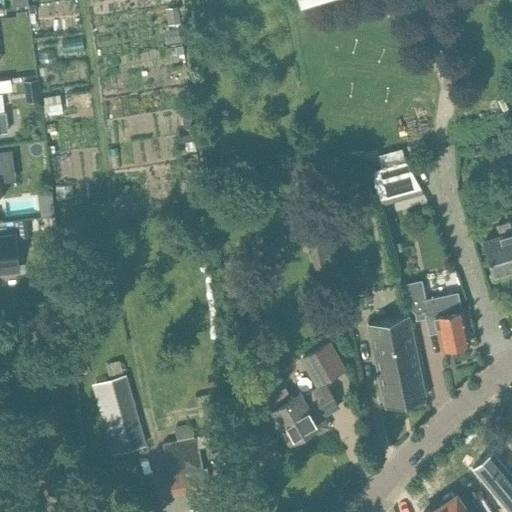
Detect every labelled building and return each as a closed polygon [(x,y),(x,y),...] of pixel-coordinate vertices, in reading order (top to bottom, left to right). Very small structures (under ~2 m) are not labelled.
[(35,78),(25,80),(27,94),(37,93),(35,78)] [(0,132),(8,131),(6,111),(0,112),(0,132)] [(494,177),(511,171),(511,146),(488,154),(494,177)] [(0,168),(11,167),(8,150),(13,150),(13,148),(0,149),(0,168)] [(406,164),(375,172),(384,205),(414,196),(406,164)] [(52,194),(43,195),(46,215),(54,214),(52,194)] [(511,229),(511,230),(509,220),(497,224),(500,234),(483,239),(494,274),(511,268),(511,229)] [(14,236),(0,237),(0,270),(18,269),(14,236)] [(324,242),(309,244),(313,272),(327,270),(324,242)] [(361,265),(341,269),(346,295),(366,291),(361,265)] [(464,324),(461,309),(459,309),(455,293),(424,299),(422,284),(403,288),(407,303),(415,311),(425,309),(426,313),(425,313),(429,332),(439,330),(443,349),(468,343),(467,338),(468,338),(470,334),(468,328),(465,325),(464,325),(464,324)] [(425,397),(421,378),(408,315),(368,323),(385,405),(425,397)] [(332,340),(322,345),(300,358),(316,386),(348,368),(332,340)] [(125,375),(93,384),(112,455),(144,446),(125,375)] [(338,407),(328,389),(325,384),(303,397),(300,393),(289,399),(283,389),(263,401),(269,412),(266,414),(274,427),(280,424),(289,440),(303,432),(307,438),(321,430),(315,419),(338,407)] [(221,431),(208,433),(210,445),(211,451),(224,448),(221,431)] [(193,439),(164,444),(174,496),(203,490),(193,439)] [(472,467),(510,511),(511,511),(511,473),(492,450),(472,467)] [(468,511),(455,492),(426,511),(468,511)]
